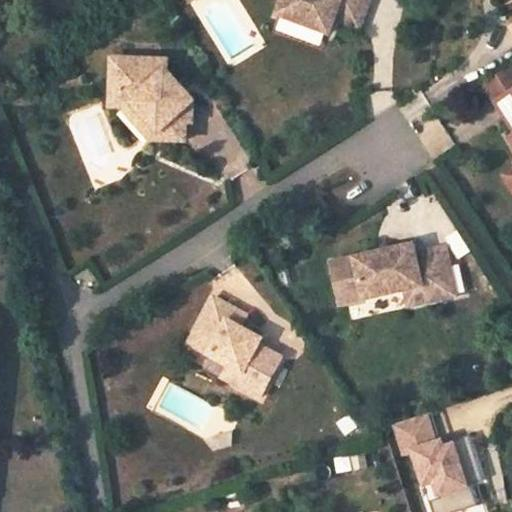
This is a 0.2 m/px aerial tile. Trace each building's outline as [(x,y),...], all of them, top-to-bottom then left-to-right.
[(284,0),(278,17),(330,36),(335,20),(339,10),(364,19),(370,0),(284,0)] [(360,29),(364,19),(339,10),(335,20),(360,29)] [(169,64),(116,60),(115,83),(124,84),(123,101),(129,109),(133,106),(162,138),(162,142),(185,144),(186,125),(193,126),(194,104),(168,74),(169,64)] [(511,68),(486,85),(499,104),(497,105),(511,127),(511,174),(504,179),(511,190),(511,68)] [(124,84),(115,83),(114,99),(151,141),(162,142),(162,138),(133,106),(129,109),(123,101),(124,84)] [(415,246),(334,264),(342,305),(407,292),(423,288),(427,304),(458,298),(447,250),(417,256),(415,246)] [(427,304),(423,288),(407,292),(411,308),(427,304)] [(237,311),(216,299),(191,345),(231,367),(244,374),(237,385),(262,399),(284,359),(261,346),(264,340),(243,329),(231,323),(237,311)] [(249,317),(237,311),(231,323),(243,329),(249,317)] [(237,385),(244,374),(231,367),(224,378),(237,385)] [(429,414),(395,425),(405,457),(412,455),(421,491),(430,489),(436,511),(475,511),(483,510),(476,486),(489,482),(475,437),(440,447),(429,414)]
